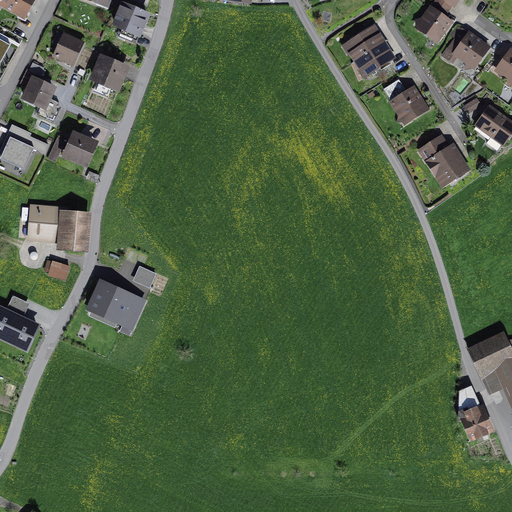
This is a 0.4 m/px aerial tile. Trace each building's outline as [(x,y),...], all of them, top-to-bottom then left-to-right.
[(0,0),(0,4),(24,17),(33,0),(0,0)] [(111,0),(74,0),(107,12),(111,0)] [(438,0),(437,2),(448,10),(455,0),(438,0)] [(448,10),(437,2),(418,26),(437,41),(452,22),(443,16),(448,10)] [(148,16),(119,5),(109,30),(138,41),(148,16)] [(375,31),(347,47),(356,62),(384,45),(375,31)] [(491,50),(468,33),(457,48),(451,44),(441,57),(453,67),(456,59),(475,72),(491,50)] [(0,64),(12,42),(0,35),(0,64)] [(84,47),(63,36),(51,61),(73,72),(84,47)] [(384,45),(356,62),(365,76),(392,59),(384,45)] [(511,52),(510,51),(496,71),(511,81),(511,52)] [(130,70),(99,57),(88,84),(119,97),(130,70)] [(55,90),(29,79),(19,102),(45,113),(55,90)] [(414,89),(389,104),(403,129),(428,114),(414,89)] [(474,102),(464,109),(469,116),(479,109),(474,102)] [(511,139),(511,123),(487,108),(473,129),(506,150),(511,139)] [(97,146),(71,135),(61,160),(87,171),(97,146)] [(20,140),(19,143),(34,149),(45,155),(49,146),(27,136),(25,142),(20,140)] [(19,143),(10,139),(1,160),(24,171),(34,149),(19,143)] [(444,139),(419,154),(442,191),(472,172),(455,146),(450,149),(444,139)] [(59,209),(28,207),(26,243),(57,245),(57,252),(84,253),(86,217),(58,215),(59,209)] [(70,270),(49,264),(45,278),(66,284),(70,270)] [(157,274),(140,267),(133,282),(150,289),(157,274)] [(146,302),(100,281),(87,310),(133,331),(146,302)] [(7,309),(0,306),(0,340),(29,354),(41,326),(23,318),(30,304),(13,297),(7,309)] [(511,362),(501,336),(465,351),(486,402),(501,396),(511,421),(511,362)] [(470,387),(460,390),(460,419),(470,441),(492,432),(482,409),(479,410),(470,387)]
